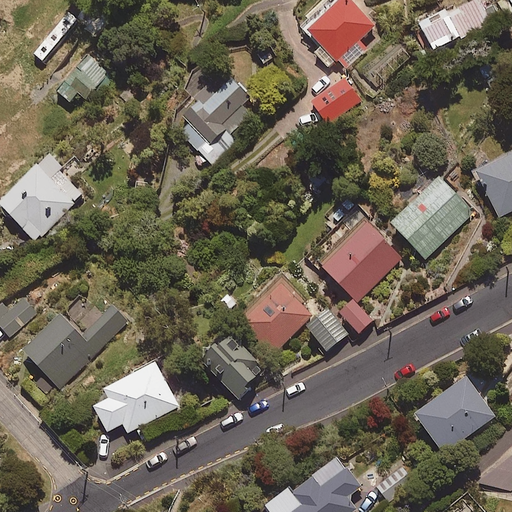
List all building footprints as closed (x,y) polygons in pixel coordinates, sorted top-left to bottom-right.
[(357,0),(328,0),(307,25),(353,65),(372,43),(364,36),(379,19),(357,0)] [(511,0),(487,0),(486,1),(509,38),(511,36),(511,0)] [(0,23),(11,11),(0,2),(0,23)] [(468,3),(407,34),(424,67),(485,36),(468,3)] [(86,28),(65,12),(31,56),(51,72),(86,28)] [(0,53),(12,38),(1,30),(0,30),(0,53)] [(109,71),(88,55),(57,93),(71,104),(78,95),(86,101),(109,71)] [(191,167),(247,104),(220,81),(164,143),(191,167)] [(339,85),(303,112),(321,135),(356,108),(339,85)] [(511,152),(463,179),(489,227),(511,215),(511,152)] [(38,163),(0,200),(0,220),(33,254),(81,207),(38,163)] [(429,185),(382,234),(421,272),(468,223),(429,185)] [(311,268),(356,311),(401,264),(356,221),(311,268)] [(226,331),(265,369),(312,321),(273,283),(226,331)] [(10,299),(0,309),(0,337),(9,346),(33,321),(10,299)] [(348,312),(336,325),(356,344),(369,331),(348,312)] [(53,326),(15,365),(54,403),(92,363),(121,332),(106,318),(77,349),(53,326)] [(341,345),(321,320),(302,335),(323,360),(341,345)] [(218,334),(186,367),(229,410),(261,377),(218,334)] [(149,371),(97,399),(104,411),(89,419),(100,440),(115,432),(120,442),(172,414),(149,371)] [(416,415),(445,455),(496,418),(467,378),(416,415)] [(417,485),(402,467),(374,489),(388,507),(417,485)] [(355,511),(357,511),(348,498),(361,489),(348,470),(319,491),(311,480),(294,492),(291,487),(265,507),(268,511),(355,511)]
